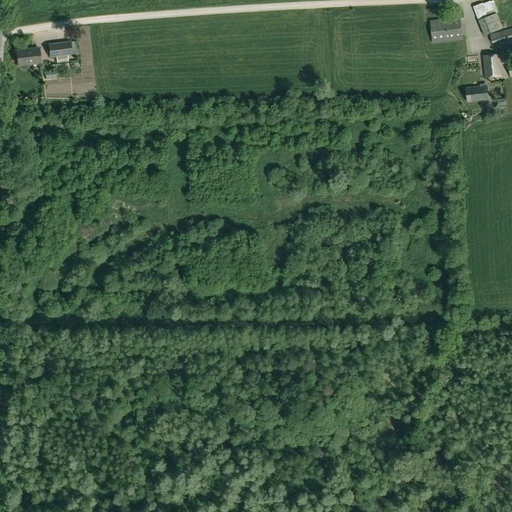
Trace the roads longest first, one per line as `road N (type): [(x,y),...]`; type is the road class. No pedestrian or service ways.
road 1 (track): [(511,325),(459,331),(437,313),(0,320)]
road 2 (track): [(418,0),(127,16),(0,33)]
